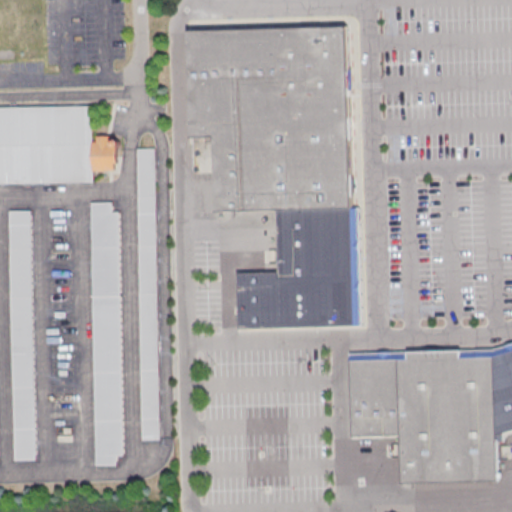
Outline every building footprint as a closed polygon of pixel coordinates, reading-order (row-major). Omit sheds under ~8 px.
[(188,32),(348,26),(351,117),(357,117),(358,139),(352,139),(355,209),(360,209),(364,324),(240,328),(238,273),(280,271),(277,209),(216,211),(213,138),(192,139),(188,32)] [(0,183),(92,182),(90,105),(0,106),(0,183)] [(136,148),(153,148),(158,439),(141,439),(136,148)] [(89,202),(110,201),(110,211),(117,211),(121,454),(114,454),(114,464),(93,465),(89,202)] [(8,210),(30,209),(34,459),(12,460),(8,210)] [(486,351),(511,343),(511,431),(505,434),(505,442),(498,442),(499,481),(403,482),(403,437),(354,438),(352,354),(486,351)]
